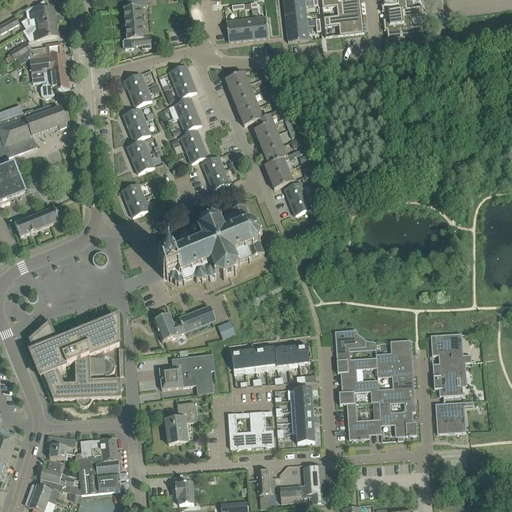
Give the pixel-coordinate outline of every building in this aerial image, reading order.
[(122,44),(123,50),(125,52),(134,51),(134,48),(142,48),(142,51),(151,50),(151,40),(144,41),(142,21),(141,21),(140,8),(147,8),(146,0),(130,0),(127,0),(128,10),(124,10),(127,41),(124,42),(122,44)] [(319,0),(320,10),(334,8),(336,17),(354,15),(354,16),(360,15),(359,3),(353,3),(352,0),(319,0)] [(386,0),(387,1),(381,2),(382,12),(388,11),(406,9),(406,8),(404,0),(386,0)] [(304,3),(283,5),(285,18),(306,16),(304,3)] [(389,19),(383,20),(384,32),(391,31),(390,30),(413,28),(413,27),(412,18),(419,17),(417,7),(406,8),(406,9),(388,11),(389,19)] [(53,10),(43,12),(29,15),(31,21),(32,28),(55,24),(53,10)] [(336,17),(322,19),(323,29),(337,28),(338,38),(363,34),(361,23),(355,24),(354,16),(354,15),(336,17)] [(306,16),(285,18),(286,31),(307,28),(306,16)] [(0,27),(0,36),(19,25),(16,19),(0,27)] [(265,19),(252,20),(255,41),(267,40),(268,40),(266,19),(265,19)] [(252,20),(239,22),(242,43),(255,41),(252,20)] [(227,23),(226,23),(228,44),(229,44),(242,43),(239,22),(227,23)] [(55,24),(32,28),(34,43),(48,40),(57,38),(55,24)] [(392,39),(385,40),(387,52),(407,49),(406,39),(422,37),(420,26),(413,27),(413,28),(390,30),(391,31),(392,39)] [(307,28),(286,31),(288,43),(288,44),(309,42),(309,41),(307,28)] [(30,52),(17,60),(20,67),(29,61),(33,86),(46,84),(46,86),(43,86),(40,90),(42,99),(44,101),(49,100),(51,97),(54,97),(53,94),(60,93),(70,91),(65,57),(63,57),(61,44),(51,46),(46,47),(46,50),(30,52)] [(14,61),(17,60),(30,52),(27,45),(10,54),(14,61)] [(170,74),(175,88),(191,81),(186,68),(170,74)] [(225,82),(244,128),(258,123),(261,129),(254,132),(268,166),(264,168),(274,191),(290,185),(281,162),(284,160),(270,126),(273,125),(271,119),(283,114),(281,110),(269,115),(270,117),(260,121),(241,75),(225,82)] [(125,83),(130,96),(146,90),(141,77),(125,83)] [(191,81),(175,88),(180,101),(196,94),(191,81)] [(157,85),(150,88),(153,95),(160,92),(157,85)] [(146,90),(130,96),(136,109),(152,103),(146,90)] [(274,103),(276,109),(280,108),(274,92),(270,94),(274,103)] [(175,107),(180,120),(196,114),(190,101),(175,107)] [(0,114),(0,122),(23,115),(20,107),(11,111),(0,114)] [(0,162),(16,156),(27,153),(37,150),(33,139),(67,126),(61,109),(35,119),(32,111),(23,115),(0,122),(0,162)] [(123,117),(129,130),(145,124),(139,111),(123,117)] [(196,114),(180,120),(185,134),(201,127),(196,114)] [(284,120),(292,140),(296,138),(288,119),(284,120)] [(145,124),(129,130),(134,144),(150,137),(145,124)] [(178,129),(171,131),(174,138),(181,136),(178,129)] [(181,139),(186,153),(202,146),(197,133),(181,139)] [(177,141),(171,143),(173,150),(179,147),(177,141)] [(296,141),(290,143),(293,150),(299,148),(296,141)] [(127,150),(133,163),(149,156),(143,143),(127,150)] [(202,146),(186,153),(192,166),(208,159),(202,146)] [(149,156),(133,163),(138,176),(154,169),(149,156)] [(202,166),(208,179),(224,172),(218,159),(202,166)] [(0,206),(27,196),(15,165),(0,170),(0,206)] [(230,170),(229,171),(231,177),(238,174),(236,168),(235,168),(230,170)] [(224,172),(208,179),(213,192),(229,185),(224,172)] [(285,191),(290,205),(306,198),(301,185),(285,191)] [(122,193),(128,206),(144,199),(138,186),(122,193)] [(306,198),(290,205),(295,218),(311,211),(306,198)] [(144,199),(128,206),(133,219),(149,213),(144,199)] [(190,233),(188,236),(184,236),(184,235),(182,235),(183,237),(181,240),(179,239),(179,240),(180,241),(179,244),(170,248),(170,247),(169,248),(167,247),(167,246),(163,248),(161,251),(162,251),(165,257),(162,259),(161,258),(161,259),(162,259),(163,263),(158,266),(163,280),(169,277),(171,281),(170,282),(171,283),(171,282),(174,281),(175,284),(175,285),(179,287),(179,286),(193,280),(194,280),(194,281),(195,281),(197,282),(196,284),(198,284),(198,283),(202,283),(202,285),(204,284),(203,283),(206,280),(210,281),(210,282),(211,282),(211,280),(214,279),(215,280),(216,279),(215,278),(216,275),(223,279),(223,281),(225,281),(225,279),(234,276),(235,277),(236,276),(235,274),(238,267),(240,268),(241,266),(239,266),(249,262),(249,264),(251,263),(250,261),(263,256),(264,257),(265,256),(264,255),(263,254),(268,253),(267,250),(262,251),(260,245),(261,244),(259,242),(261,237),(262,237),(262,236),(260,236),(258,230),(259,229),(259,228),(257,229),(252,226),(252,224),(251,224),(247,214),(249,213),(249,212),(248,207),(244,207),(244,208),(230,214),(229,213),(229,214),(231,219),(222,223),(213,220),(213,218),(211,218),(212,220),(203,224),(201,222),(200,223),(200,225),(198,232),(196,231),(196,230),(195,229),(194,229),(190,230),(190,231),(189,232),(190,233)] [(15,226),(21,240),(60,224),(59,222),(62,218),(63,218),(63,217),(62,217),(60,214),(61,212),(60,212),(59,213),(55,212),(54,210),(15,226)] [(169,316),(163,318),(154,322),(162,344),(172,340),(178,338),(178,337),(185,335),(215,323),(213,317),(213,318),(209,308),(191,315),(192,318),(187,320),(186,317),(179,320),(180,322),(173,325),(169,316)] [(75,337),(75,336),(58,343),(51,325),(48,325),(29,342),(34,354),(32,357),(31,357),(34,363),(35,362),(37,363),(39,368),(38,370),(37,371),(39,376),(40,376),(43,377),(54,403),(76,402),(76,403),(77,404),(78,406),(79,407),(80,408),(81,409),(82,409),(84,409),(86,409),(87,409),(88,408),(89,408),(90,407),(90,406),(91,405),(91,404),(92,403),(92,402),(92,401),(119,400),(119,398),(121,398),(121,382),(105,382),(105,379),(106,379),(107,378),(109,378),(110,377),(112,376),(113,375),(114,374),(114,373),(115,372),(115,370),(115,369),(115,368),(115,366),(114,365),(114,364),(113,363),(113,362),(112,361),(111,361),(110,360),(108,359),(107,359),(106,359),(105,359),(104,353),(119,347),(118,323),(115,323),(114,320),(87,331),(88,332),(88,339),(85,339),(84,331),(78,331),(79,339),(75,339),(75,337)] [(236,336),(231,323),(217,328),(223,341),(236,336)] [(356,332),(335,334),(336,352),(342,351),(343,362),(350,362),(349,353),(349,351),(366,350),(365,343),(357,336),(356,332)] [(441,357),(442,366),(461,364),(460,337),(462,337),(461,336),(431,338),(432,358),(441,357)] [(391,355),(376,356),(376,360),(377,370),(406,368),(406,356),(412,356),(411,343),(411,342),(390,344),(391,355)] [(299,366),(310,365),(307,347),(297,349),(299,366)] [(286,350),(288,368),(299,366),(297,349),(286,350)] [(277,371),(275,352),(274,350),(264,351),(266,372),(277,371)] [(288,368),(286,350),(275,352),(277,371),(277,373),(289,371),(288,368)] [(253,352),(255,370),(255,374),(266,372),(264,351),(253,352)] [(245,371),(255,370),(253,352),(243,354),(245,371)] [(246,375),(245,371),(243,354),(231,355),(234,376),(246,375)] [(212,357),(189,360),(182,360),(172,362),(173,362),(174,369),(159,371),(162,392),(196,387),(197,396),(213,394),(212,386),(211,373),(214,373),(212,357)] [(343,362),(337,363),(338,375),(340,375),(343,375),(344,384),(357,384),(356,372),(363,371),(377,370),(376,360),(350,362),(343,362)] [(465,369),(462,369),(461,365),(471,364),(461,364),(442,366),(442,377),(433,378),(434,391),(439,391),(439,398),(463,397),(462,387),(458,388),(457,380),(466,379),(465,369)] [(406,368),(377,370),(377,377),(392,376),(392,379),(393,391),(408,390),(408,391),(414,390),(414,389),(413,377),(407,377),(406,368)] [(342,394),(339,395),(340,405),(340,406),(340,407),(347,406),(354,405),(354,395),(370,394),(371,405),(373,405),(379,404),(378,392),(378,382),(377,382),(364,383),(357,384),(344,384),(345,394),(342,394)] [(294,391),(294,402),(312,401),(311,390),(294,391)] [(378,392),(379,404),(380,415),(391,415),(390,406),(397,403),(404,405),(405,414),(409,414),(410,414),(412,414),(415,414),(415,413),(415,400),(409,400),(408,391),(408,390),(393,391),(378,392)] [(294,402),(290,402),(291,413),(295,413),(313,412),(312,401),(294,402)] [(179,421),(165,422),(168,447),(188,444),(185,425),(197,424),(195,404),(177,406),(179,421)] [(444,418),(436,419),(437,436),(466,434),(465,428),(458,428),(457,416),(465,415),(464,408),(473,408),(473,404),(444,406),(444,418)] [(354,405),(347,406),(347,408),(349,442),(359,441),(359,442),(361,442),(361,441),(369,441),(369,437),(369,433),(381,432),(381,428),(381,426),(380,426),(380,421),(374,422),(357,423),(356,405),(354,405)] [(313,412),(295,413),(291,413),(292,424),(313,423),(313,412)] [(272,418),(272,413),(257,414),(259,449),(274,448),(273,432),(266,433),(265,418),(272,418)] [(259,449),(257,414),(243,415),(243,420),(250,419),(251,434),(244,435),(245,450),(259,449)] [(391,415),(380,415),(380,421),(380,426),(381,426),(396,425),(397,439),(406,438),(408,438),(408,439),(410,438),(417,438),(416,424),(413,424),(410,425),(410,414),(409,414),(405,414),(391,415)] [(243,420),(243,415),(228,416),(229,436),(230,436),(230,439),(229,439),(230,450),(245,450),(244,435),(237,435),(236,420),(243,420)] [(314,434),(313,423),(292,424),(292,435),(296,435),(314,434)] [(296,435),(297,446),(315,445),(314,434),(296,435)] [(0,483),(15,443),(0,437),(0,483)] [(50,460),(59,461),(66,463),(68,456),(74,457),(75,452),(76,442),(54,439),(53,443),(52,443),(50,460)] [(78,464),(79,476),(80,482),(81,491),(81,497),(121,493),(119,474),(120,474),(116,440),(93,443),(93,442),(80,444),(82,455),(82,462),(78,462),(78,464)] [(63,486),(62,488),(78,491),(78,489),(77,489),(78,482),(80,482),(79,476),(77,476),(78,482),(74,481),(61,479),(62,475),(63,475),(65,467),(48,463),(45,471),(43,470),(40,481),(41,481),(58,486),(63,486)] [(281,506),(301,504),(301,500),(312,499),(312,506),(327,505),(326,490),(345,489),(344,475),(325,476),(324,469),(304,470),(305,491),(300,491),(300,488),(280,490),(281,506)] [(258,497),(256,497),(270,496),(271,509),(277,508),(276,496),(274,496),(273,479),(271,480),(271,473),(274,473),(274,472),(254,473),(254,474),(256,474),(258,497)] [(174,479),(176,500),(179,500),(179,507),(194,506),(192,484),(189,485),(188,478),(174,479)] [(53,511),(55,506),(60,493),(81,497),(81,491),(78,491),(62,488),(63,486),(58,486),(41,481),(39,487),(37,487),(29,509),(36,511),(53,511)] [(260,501),(260,511),(271,510),(270,500),(260,501)] [(227,506),(228,511),(248,511),(247,503),(227,506)]
